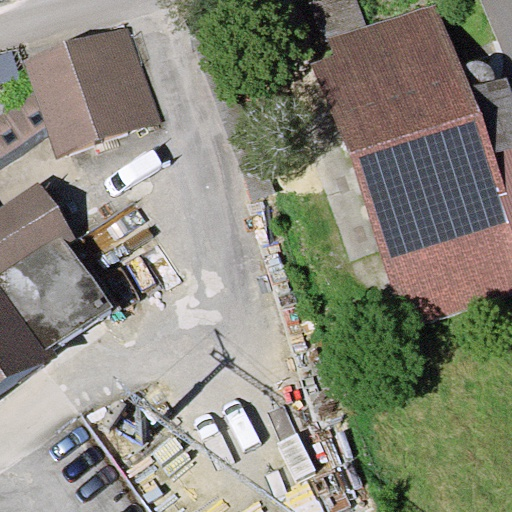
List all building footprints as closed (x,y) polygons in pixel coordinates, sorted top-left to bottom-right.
[(355,0),(307,0),(326,48),(368,33),(355,0)] [(310,79),(387,285),(511,237),(511,221),(504,199),(470,114),(432,9),(368,33),(326,48),(334,70),(310,79)] [(34,103),(46,135),(57,164),(161,126),(128,36),(24,74),(34,103)] [(511,111),(507,99),(470,114),(504,199),(511,195),(511,111)] [(0,422),(62,381),(56,372),(117,331),(69,258),(76,253),(39,197),(0,222),(0,166),(46,135),(34,103),(0,126),(0,422)] [(511,237),(387,285),(407,336),(511,295),(511,237)]
